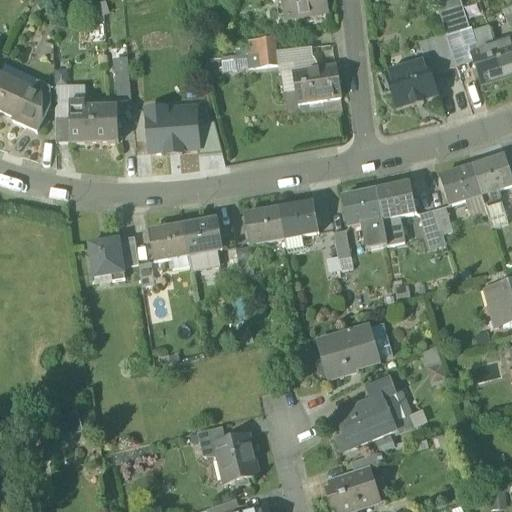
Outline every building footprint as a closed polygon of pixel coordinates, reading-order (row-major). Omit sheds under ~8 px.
[(282,0),(286,20),(327,13),(325,0),(282,0)] [(440,17),(447,37),(464,31),(469,30),(458,0),(447,0),(436,4),(440,17)] [(106,3),(90,8),(94,22),(110,17),(106,3)] [(477,46),(479,53),(495,48),(488,28),(473,33),(477,46)] [(471,29),(469,30),(464,31),(470,48),(477,46),(473,33),(471,29)] [(470,48),(464,31),(447,37),(457,69),(475,63),(472,56),(470,48)] [(391,95),(396,113),(412,108),(412,110),(424,106),(424,104),(439,99),(432,77),(457,69),(447,37),(419,45),(425,64),(385,76),(385,78),(378,81),(383,98),(391,95)] [(251,43),(252,56),(279,54),(277,40),(251,43)] [(511,42),(495,48),(479,53),(472,56),(475,63),(483,87),(505,79),(511,76),(511,42)] [(278,77),(279,78),(295,75),(318,71),(313,60),(313,50),(279,54),(280,68),(278,68),(278,77)] [(280,68),(279,54),(252,56),(250,57),(251,71),(278,68),(280,68)] [(251,71),(250,57),(220,60),(222,74),(251,71)] [(114,75),(130,74),(129,60),(113,61),(114,75)] [(298,92),(300,106),(340,99),(335,68),(318,71),(295,75),(298,92)] [(54,70),(55,110),(70,110),(70,105),(85,105),(85,87),(68,88),(67,70),(54,70)] [(12,72),(7,82),(33,94),(37,84),(12,72)] [(114,75),(116,104),(132,103),(130,74),(114,75)] [(298,92),(295,75),(279,78),(282,95),(298,92)] [(7,82),(0,78),(0,113),(14,120),(12,124),(37,136),(51,106),(50,90),(37,84),(33,94),(7,82)] [(70,110),(71,145),(119,144),(118,109),(100,110),(100,104),(85,105),(70,105),(70,110)] [(55,110),(56,146),(71,145),(70,110),(55,110)] [(148,126),(150,155),(166,154),(166,157),(182,156),(182,153),(198,152),(199,152),(197,126),(196,115),(167,117),(166,110),(147,111),(148,126)] [(214,125),(197,126),(199,152),(198,152),(198,158),(222,156),(214,125)] [(136,156),(150,155),(148,126),(134,127),(136,156)] [(511,184),(504,161),(473,171),(482,199),(484,208),(499,203),(496,194),(511,189),(511,184)] [(465,204),(482,199),(473,171),(441,181),(450,209),(465,204)] [(410,187),(376,194),(386,249),(404,245),(399,219),(416,216),(410,187)] [(367,253),(386,249),(376,194),(343,200),(349,230),(362,227),(367,253)] [(470,219),(486,213),(484,208),(482,199),(465,204),(470,219)] [(501,203),(499,203),(484,208),(486,213),(492,231),(509,226),(501,203)] [(313,206),(279,212),(284,241),(302,238),(318,235),(313,206)] [(446,209),(433,214),(441,238),(443,238),(454,234),(446,209)] [(251,247),(284,241),(279,212),(246,218),(251,247)] [(428,242),(441,238),(433,214),(420,218),(427,242),(428,242)] [(216,223),(183,229),(188,258),(217,253),(221,252),(216,223)] [(167,262),(188,258),(183,229),(148,235),(153,264),(167,262)] [(333,234),(338,262),(352,259),(347,232),(333,234)] [(305,254),(302,238),(284,241),(287,257),(305,254)] [(428,242),(430,251),(445,247),(443,238),(441,238),(428,242)] [(134,239),(119,242),(123,269),(138,267),(134,239)] [(111,277),(112,284),(125,282),(123,269),(119,242),(88,246),(94,280),(111,277)] [(237,252),(241,279),(253,277),(248,250),(237,252)] [(217,253),(188,258),(189,269),(190,275),(220,269),(217,253)] [(169,272),(189,269),(188,258),(167,262),(169,272)] [(150,265),(138,267),(141,287),(153,285),(150,265)] [(498,308),(504,331),(511,328),(511,285),(485,292),(490,310),(498,308)] [(409,287),(394,289),(396,303),(411,300),(409,287)] [(383,326),(369,329),(316,345),(321,363),(328,361),(334,382),(349,377),(348,373),(380,364),(379,361),(392,357),(383,326)] [(237,351),(253,346),(251,332),(233,337),(237,351)] [(422,356),(425,368),(441,363),(437,348),(422,356)] [(327,384),(334,382),(328,361),(321,363),(327,384)] [(441,363),(425,368),(430,385),(446,381),(441,363)] [(368,391),(373,403),(384,399),(395,394),(394,393),(390,382),(368,391)] [(395,394),(384,399),(373,403),(337,418),(344,435),(346,441),(351,439),(355,449),(395,433),(396,436),(415,429),(409,416),(399,391),(394,393),(395,394)] [(422,411),(409,416),(415,429),(415,430),(428,425),(422,411)] [(54,419),(58,435),(81,429),(77,413),(54,419)] [(199,436),(202,450),(216,447),(226,444),(225,442),(223,431),(199,436)] [(339,456),(350,451),(346,441),(344,435),(333,440),(339,456)] [(216,447),(225,486),(258,479),(248,437),(225,442),(226,444),(216,447)] [(391,437),(375,443),(380,456),(396,449),(391,437)] [(351,439),(346,441),(350,451),(355,449),(351,439)] [(352,465),(355,477),(370,472),(379,469),(376,457),(352,465)] [(330,485),(338,511),(357,511),(381,505),(370,472),(355,477),(330,485)] [(505,493),(489,494),(489,511),(500,511),(506,511),(505,493)] [(238,511),(236,502),(206,511),(238,511)]
